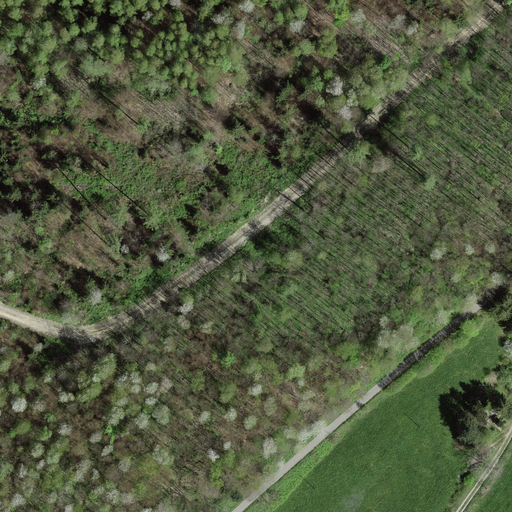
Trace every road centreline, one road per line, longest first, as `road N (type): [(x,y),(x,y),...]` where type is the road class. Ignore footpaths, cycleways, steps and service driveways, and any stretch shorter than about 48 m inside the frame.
road 1 (track): [(0,312),(48,327),(102,330),(130,319),(285,204),(503,0)]
road 2 (residential): [(241,511),(511,272)]
